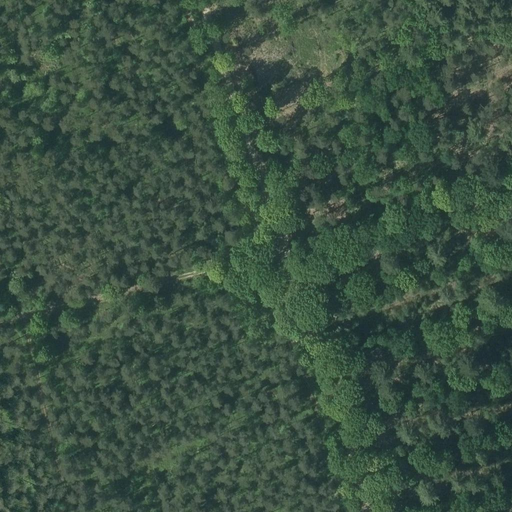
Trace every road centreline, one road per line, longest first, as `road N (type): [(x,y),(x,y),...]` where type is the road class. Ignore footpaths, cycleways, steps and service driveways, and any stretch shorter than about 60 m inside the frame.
road 1 (track): [(284,250),(0,319)]
road 2 (track): [(284,250),(370,511)]
road 3 (track): [(203,0),(284,250)]
road 4 (track): [(511,172),(284,250)]
